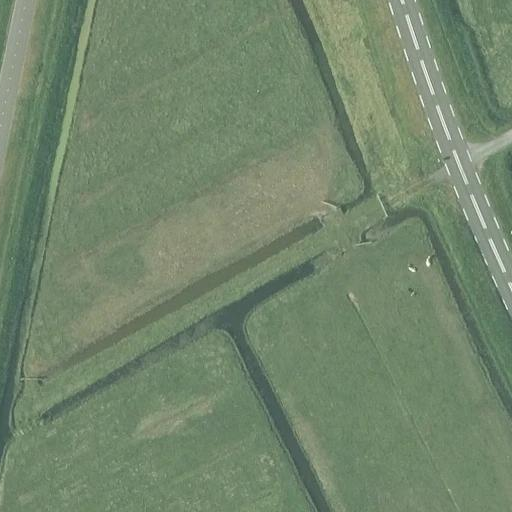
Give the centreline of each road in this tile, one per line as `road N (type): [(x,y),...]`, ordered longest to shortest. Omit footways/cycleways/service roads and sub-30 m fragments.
road 1 (track): [(26,426),(22,412),(32,402),(457,165)]
road 2 (tertiary): [(457,165),(400,0)]
road 3 (tertiary): [(511,292),(457,165)]
